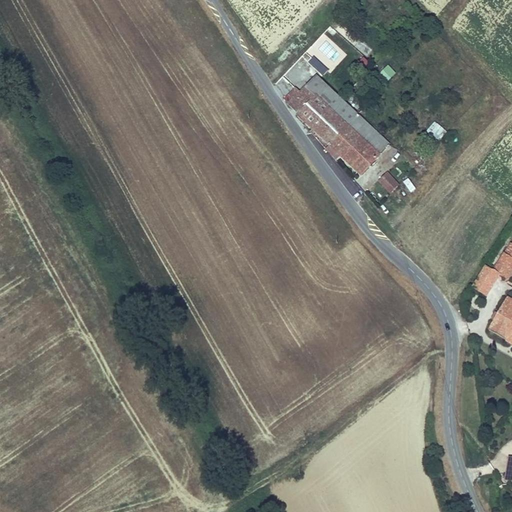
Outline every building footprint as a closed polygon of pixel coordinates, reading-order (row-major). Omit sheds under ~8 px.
[(385,84),(396,74),(388,65),(377,75),(385,84)] [(357,119),(317,79),(308,88),(348,128),(357,119)] [(308,88),(289,107),(330,147),(348,128),(308,88)] [(389,149),(357,119),(348,128),(379,159),(389,149)] [(435,121),(426,131),(439,141),(447,132),(435,121)] [(379,159),(348,128),(330,147),(361,178),(379,159)] [(388,194),(400,185),(388,171),(377,181),(388,194)] [(402,185),(412,192),(417,186),(407,179),(402,185)] [(511,243),(510,242),(492,270),(501,275),(509,280),(511,275),(511,243)] [(485,265),(471,287),(487,297),(501,275),(492,270),(485,265)] [(511,298),(508,296),(488,330),(511,343),(511,298)]
